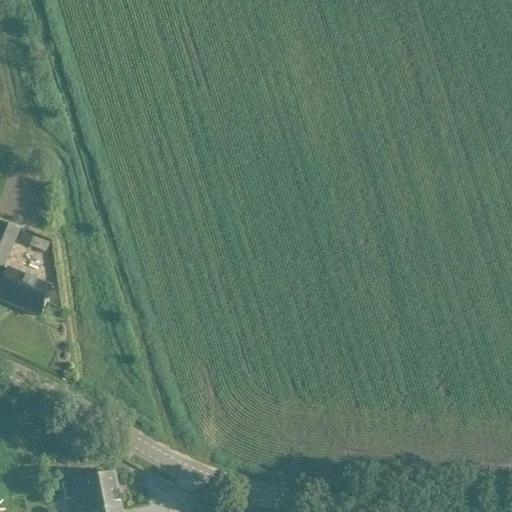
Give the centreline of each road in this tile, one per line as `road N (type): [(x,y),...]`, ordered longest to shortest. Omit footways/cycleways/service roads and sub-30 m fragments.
road 1 (tertiary): [(0,368),(219,484),(375,511)]
road 2 (track): [(176,465),(77,146)]
